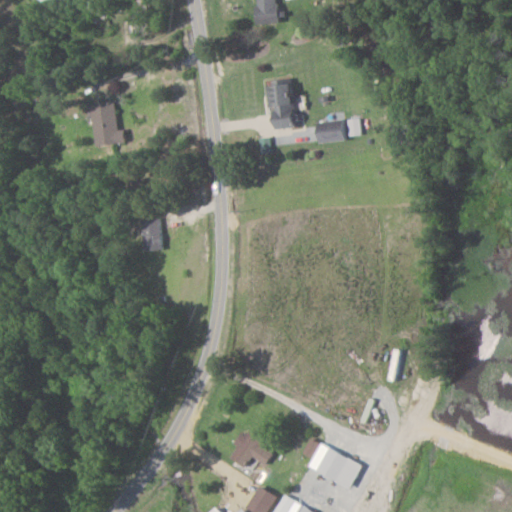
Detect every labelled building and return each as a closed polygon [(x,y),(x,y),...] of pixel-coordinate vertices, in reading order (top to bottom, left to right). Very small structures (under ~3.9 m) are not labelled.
[(258,0),(259,23),(280,22),(279,0),(258,0)] [(278,128),(299,127),(296,83),(269,84),(270,106),(277,106),(278,128)] [(98,145),(128,142),(127,128),(120,129),(117,102),(94,105),(98,145)] [(361,118),(349,119),(351,136),(363,134),(361,118)] [(321,121),(322,142),(348,141),(347,120),(321,121)] [(274,151),(273,136),(261,137),(262,152),(274,151)] [(164,250),(163,218),(145,219),(146,250),(164,250)] [(275,453),(263,445),(267,439),(249,427),(237,444),(240,446),(233,457),(247,466),(254,456),(268,465),(275,453)] [(366,464),(313,438),(306,452),(316,458),(312,467),(354,488),(366,464)] [(261,511),(270,511),(280,496),(263,485),(251,505),(261,511)]
